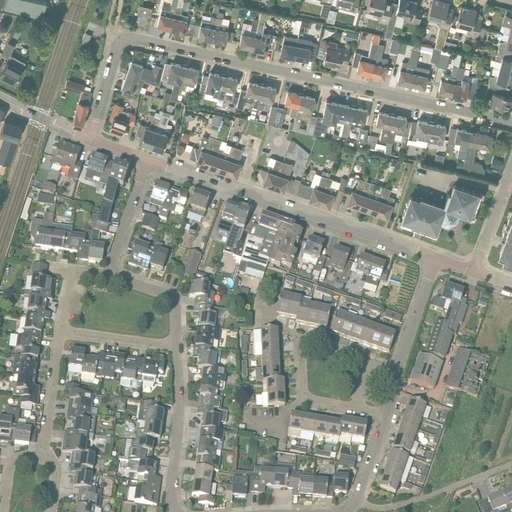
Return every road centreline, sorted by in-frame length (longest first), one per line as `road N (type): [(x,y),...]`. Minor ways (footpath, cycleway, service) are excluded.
road 1 (residential): [(90,139),(115,46),(128,38),(511,124)]
road 2 (residential): [(435,258),(146,160)]
road 3 (residential): [(176,511),(175,346)]
road 4 (residential): [(357,502),(388,507),(511,464)]
road 5 (residential): [(60,330),(42,460)]
